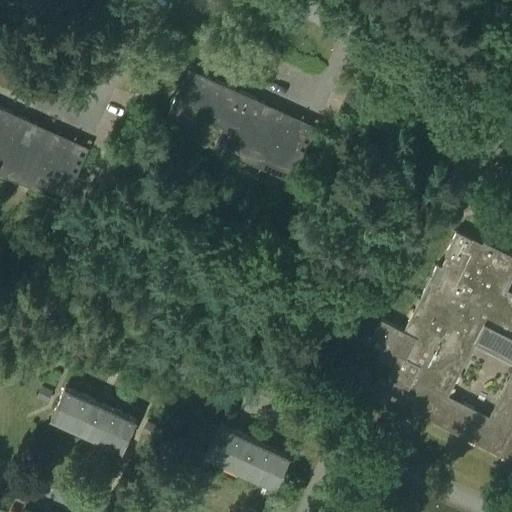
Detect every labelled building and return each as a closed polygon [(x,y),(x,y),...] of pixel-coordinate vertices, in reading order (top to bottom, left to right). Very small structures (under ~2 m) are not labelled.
[(302,120),(264,103),(265,102),(201,73),(187,103),(175,97),(164,122),(189,133),(197,113),(228,127),(219,147),(260,165),(263,158),(294,172),(303,153),(290,147),(302,120)] [(0,105),(0,172),(35,188),(39,180),(67,193),(75,173),(62,168),(74,141),(36,124),(37,123),(28,119),(0,105)] [(511,294),(506,291),(511,279),(511,254),(484,240),(483,242),(457,229),(445,253),(447,255),(442,265),(438,263),(404,329),(382,318),(374,334),(385,340),(378,356),(393,364),(385,380),(378,376),(370,393),(387,401),(392,392),(404,398),(407,392),(417,398),(411,409),(511,459),(511,294)] [(51,417),(87,434),(101,403),(65,387),(51,417)] [(101,403),(87,434),(123,450),(137,420),(101,403)] [(147,420),(142,432),(155,439),(161,427),(147,420)] [(204,454),(240,470),(255,440),(219,423),(204,454)] [(255,440),(240,470),(276,487),(291,456),(255,440)]
